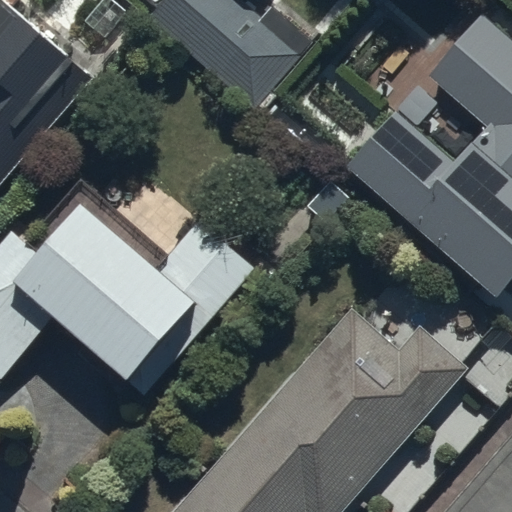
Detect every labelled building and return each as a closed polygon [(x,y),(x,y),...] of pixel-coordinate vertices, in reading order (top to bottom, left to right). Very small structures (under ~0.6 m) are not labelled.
[(80,62),(10,0),(0,11),(0,187),(41,142),(22,125),(80,62)] [(169,0),(152,21),(260,110),(304,58),(266,26),(288,0),(169,0)] [(511,43),(480,17),(429,79),(458,103),(429,139),(396,111),(350,167),(503,294),(511,283),(511,43)] [(141,410),(258,267),(206,224),(181,254),(83,175),(28,243),(13,231),(0,247),(0,379),(4,382),(59,315),(94,343),(83,358),(141,410)] [(403,353),(353,310),(176,511),(347,511),(471,370),(424,329),(403,353)] [(511,334),(503,327),(480,354),(511,380),(511,334)] [(220,439),(252,404),(222,377),(190,412),(220,439)]
